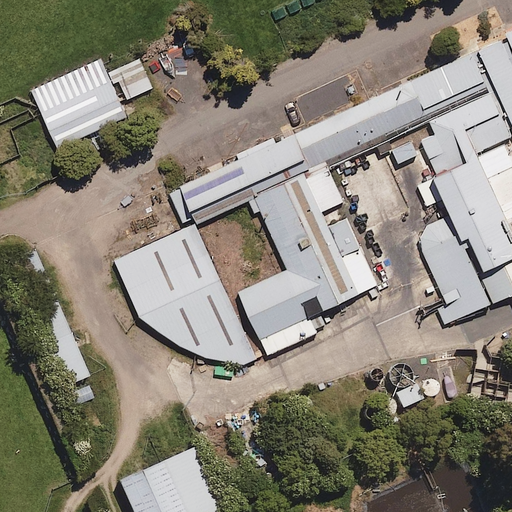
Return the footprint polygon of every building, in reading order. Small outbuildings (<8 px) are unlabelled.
[(511,4),(185,153),(203,194),(260,168),(296,247),(246,269),(274,331),(334,304),(327,289),(390,261),(380,239),(423,220),(459,299),(511,274),(511,4)] [(127,117),(102,59),(33,89),(59,147),(127,117)] [(154,87),(145,66),(119,78),(129,98),(154,87)] [(267,336),(206,201),(124,238),(150,294),(179,314),(220,337),(253,343),(267,336)] [(47,253),(18,266),(66,372),(94,359),(47,253)] [(422,401),(415,386),(396,394),(403,409),(422,401)] [(192,424),(127,453),(153,511),(186,511),(225,495),(192,424)]
